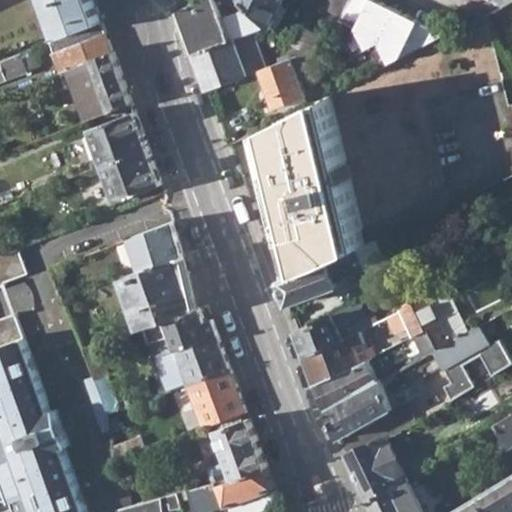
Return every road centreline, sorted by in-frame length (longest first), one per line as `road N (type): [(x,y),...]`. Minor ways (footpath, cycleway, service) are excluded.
road 1 (residential): [(139,0),(325,511)]
road 2 (unknown): [(102,511),(40,269),(209,198)]
